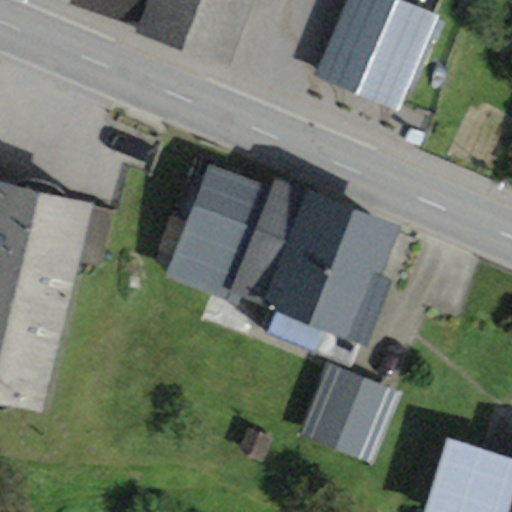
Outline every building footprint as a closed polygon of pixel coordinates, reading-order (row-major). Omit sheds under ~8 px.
[(252,0),(71,0),(70,6),(137,30),(135,35),(229,68),(252,0)] [(264,0),(234,77),(301,102),(298,111),(396,148),(438,41),(427,37),(440,0),(264,0)] [(270,188),(212,166),(168,279),(239,306),(242,299),(368,347),(393,283),(383,279),(403,230),(273,180),(270,188)] [(95,208),(0,185),(0,408),(44,419),(95,208)] [(402,394),(328,365),(301,435),(376,464),(402,394)] [(274,439),(248,430),(240,454),(265,463),(274,439)] [(495,511),(509,466),(445,447),(425,511),(495,511)] [(511,511),(511,474),(500,511),(511,511)]
